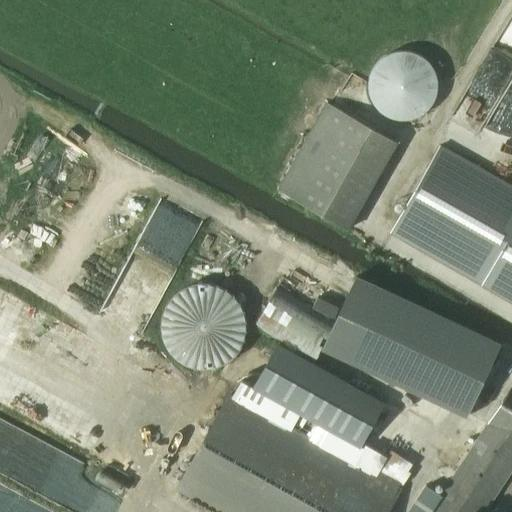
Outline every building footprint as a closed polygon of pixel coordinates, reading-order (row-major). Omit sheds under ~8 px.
[(412,39),(364,84),(404,127),(452,82),(412,39)] [(347,229),(397,142),(327,103),(277,190),(347,229)] [(511,187),(439,146),(390,232),(511,301),(511,187)] [(139,324),(195,231),(162,211),(110,299),(126,308),(122,314),(139,324)] [(334,322),(321,349),(466,417),(500,344),(355,277),(334,322)] [(164,349),(236,372),(258,301),(186,279),(164,349)] [(321,349),(334,322),(276,288),(253,326),(315,363),(321,349)] [(317,297),(312,308),(334,318),(339,307),(317,297)] [(252,388),(339,436),(359,447),(384,403),(363,393),(276,345),(252,388)] [(0,357),(0,395),(109,444),(123,413),(0,357)] [(482,511),(511,464),(511,383),(428,511),(482,511)] [(218,511),(387,511),(400,489),(229,394),(176,489),(218,511)]
